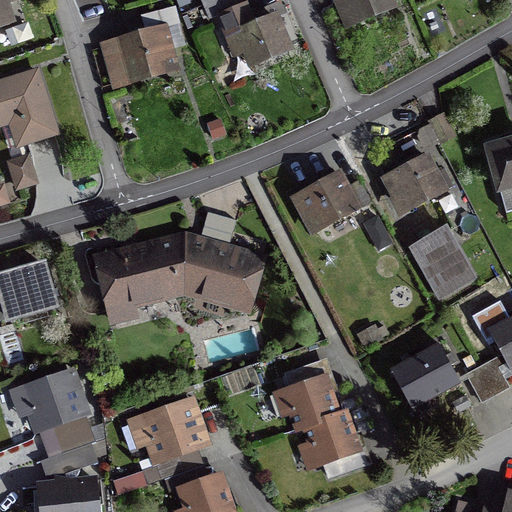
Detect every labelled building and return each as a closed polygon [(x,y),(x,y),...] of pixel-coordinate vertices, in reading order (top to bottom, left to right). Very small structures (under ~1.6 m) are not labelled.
[(0,0),(0,28),(11,25),(2,0),(0,0)] [(236,9),(231,0),(199,0),(203,8),(208,21),(218,16),(236,9)] [(335,0),(347,27),(391,8),(387,0),(335,0)] [(167,27),(178,24),(174,9),(163,12),(167,27)] [(243,27),(236,9),(218,16),(227,38),(238,34),(252,66),(287,52),(272,17),(252,26),(251,24),(243,27)] [(164,28),(116,42),(127,81),(175,68),(164,28)] [(9,149),(55,135),(35,73),(0,83),(0,125),(2,125),(9,149)] [(428,122),(440,145),(454,138),(442,115),(428,122)] [(424,130),(415,135),(422,149),(431,144),(424,130)] [(511,135),(499,139),(501,146),(487,150),(505,215),(511,212),(511,135)] [(443,193),(424,158),(384,179),(400,210),(407,212),(443,193)] [(23,162),(4,168),(11,193),(31,187),(23,162)] [(344,189),(336,174),(293,199),(302,216),(308,212),(319,231),(356,210),(357,211),(368,205),(356,183),(344,189)] [(446,232),(411,251),(438,300),(473,280),(446,232)] [(246,311),(260,260),(184,238),(97,262),(110,312),(178,294),(190,295),(246,311)] [(43,267),(0,279),(0,299),(6,319),(54,306),(43,267)] [(499,323),(492,311),(480,318),(486,330),(499,323)] [(511,318),(487,332),(505,365),(511,361),(511,318)] [(380,340),(375,331),(359,339),(364,348),(380,340)] [(459,384),(437,345),(389,371),(407,404),(427,393),(430,400),(459,384)] [(496,358),(467,373),(482,400),(489,396),(504,388),(510,384),(496,358)] [(285,376),(290,390),(271,397),(269,400),(276,418),(290,413),(296,431),(303,428),(317,466),(357,452),(354,444),(344,414),(337,416),(325,384),(323,379),(302,386),(297,372),(285,376)] [(23,391),(36,430),(84,414),(70,375),(23,391)] [(203,444),(189,405),(142,422),(155,460),(203,444)] [(79,448),(94,443),(89,429),(74,434),(79,448)] [(179,491),(185,511),(231,511),(219,477),(179,491)] [(52,485),(38,487),(40,511),(95,511),(93,481),(73,483),(53,479),(52,485)] [(511,511),(511,498),(507,498),(503,511),(511,511)]
